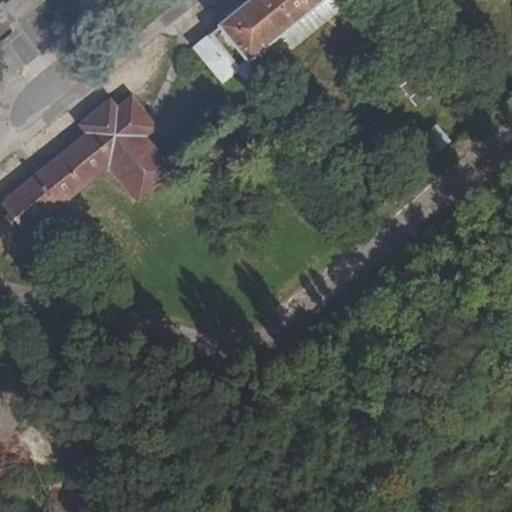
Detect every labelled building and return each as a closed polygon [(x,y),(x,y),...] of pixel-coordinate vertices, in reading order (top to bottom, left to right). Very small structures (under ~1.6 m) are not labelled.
[(6,0),(0,5),(0,39),(10,33),(6,28),(40,0),(6,0)] [(253,0),(178,63),(189,77),(208,62),(223,81),(236,71),(246,84),(262,71),(250,58),(322,0),(253,0)] [(322,0),(250,58),(262,71),(348,0),(322,0)] [(3,206),(26,235),(112,167),(142,204),(178,175),(148,138),(154,132),(129,102),(116,113),(108,103),(81,126),(87,135),(3,206)] [(402,135),(420,157),(444,139),(426,118),(402,135)]
